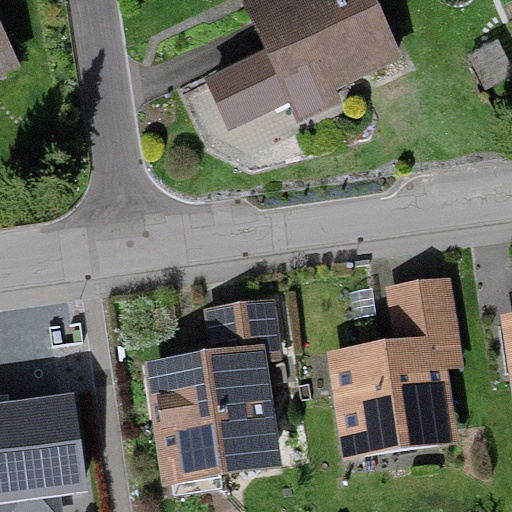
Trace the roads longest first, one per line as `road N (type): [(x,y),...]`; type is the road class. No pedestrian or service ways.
road 1 (residential): [(127,247),(511,195)]
road 2 (residential): [(91,0),(127,247)]
road 3 (residential): [(0,265),(127,247)]
